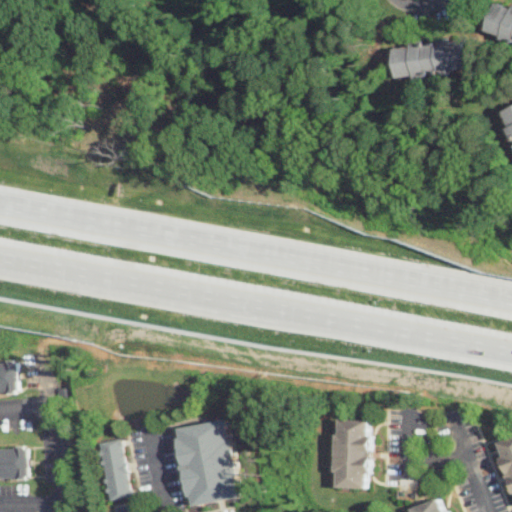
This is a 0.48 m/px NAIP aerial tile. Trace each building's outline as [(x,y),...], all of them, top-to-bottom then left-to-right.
[(511,42),(511,6),(497,1),(486,33),(511,42)] [(395,44),(399,80),(468,72),(465,37),(395,44)] [(511,106),(502,110),(511,136),(511,106)] [(20,362),(0,362),(0,393),(21,393),(20,362)] [(192,506),(244,497),(231,418),(179,427),(192,506)] [(342,419),(338,489),(371,490),(375,421),(342,419)] [(109,500),(134,496),(125,438),(100,442),(109,500)] [(511,438),(499,442),(511,482),(511,438)] [(0,480),(30,480),(31,449),(0,448),(0,480)] [(450,511),(444,496),(410,510),(410,511),(450,511)]
